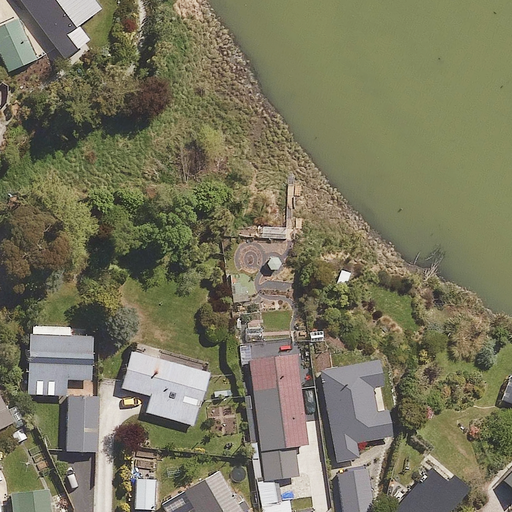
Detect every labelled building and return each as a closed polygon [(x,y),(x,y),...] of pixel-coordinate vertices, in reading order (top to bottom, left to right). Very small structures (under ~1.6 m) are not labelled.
[(20,17),(31,42),(85,18),(77,0),(38,0),(17,10),(20,17)] [(31,42),(20,17),(0,25),(0,50),(8,70),(37,57),(30,42),(31,42)] [(74,326),(31,325),(29,393),(67,395),(68,378),(93,379),(95,335),(74,334),(74,326)] [(275,478),(300,475),(296,445),(310,443),(297,337),(238,345),(240,365),(250,364),(254,393),(244,394),(255,480),(275,478)] [(209,372),(132,351),(123,387),(152,395),(147,411),(195,424),(209,372)] [(390,383),(385,359),(322,370),(337,461),(359,457),(357,442),(395,435),(391,408),(378,411),(373,386),(390,383)] [(0,427),(15,420),(2,394),(0,395),(0,427)] [(99,397),(69,397),(67,450),(97,451),(99,397)] [(450,511),(469,490),(436,462),(393,511),(450,511)] [(355,511),(372,510),(368,470),(339,473),(343,511),(355,511)] [(243,511),(219,471),(185,491),(196,510),(192,511),(243,511)] [(155,473),(137,473),(136,509),(155,509),(155,473)] [(279,511),(275,478),(255,480),(258,511),(279,511)] [(50,511),(48,489),(14,493),(15,511),(50,511)]
